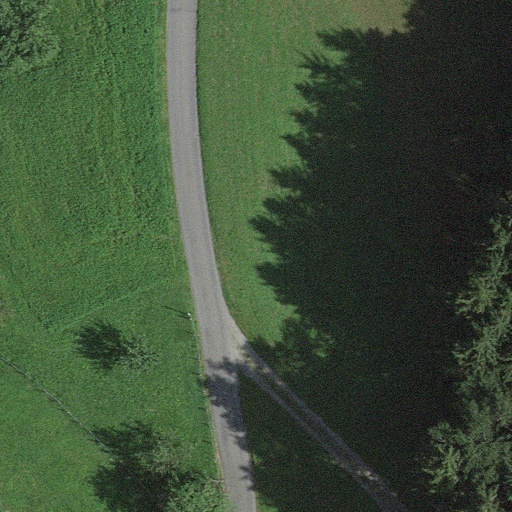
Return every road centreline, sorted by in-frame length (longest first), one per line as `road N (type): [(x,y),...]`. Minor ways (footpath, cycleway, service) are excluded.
road 1 (unclassified): [(181,0),(177,145),(211,326),(232,511)]
road 2 (track): [(211,326),(394,511)]
